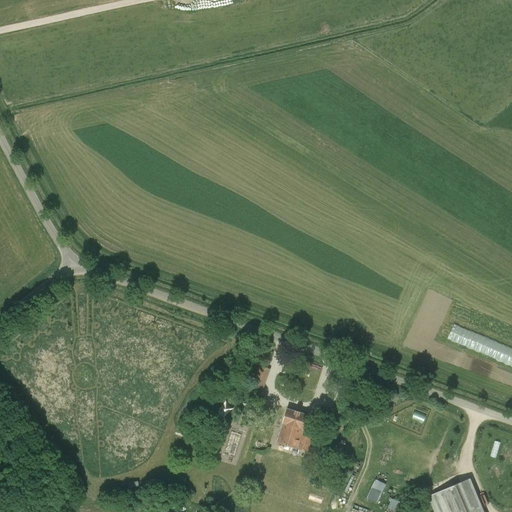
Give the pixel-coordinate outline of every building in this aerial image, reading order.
[(270,370),(259,366),(249,397),(259,400),(270,370)] [(338,403),(334,417),(332,423),(340,426),(341,419),(346,406),(338,403)] [(308,452),(312,439),(302,436),(308,415),(287,409),(277,442),(308,452)] [(367,497),(378,502),(386,483),(375,478),(367,497)] [(482,511),(468,480),(430,496),(436,511),(482,511)] [(397,511),(401,501),(392,498),(388,507),(397,511)]
